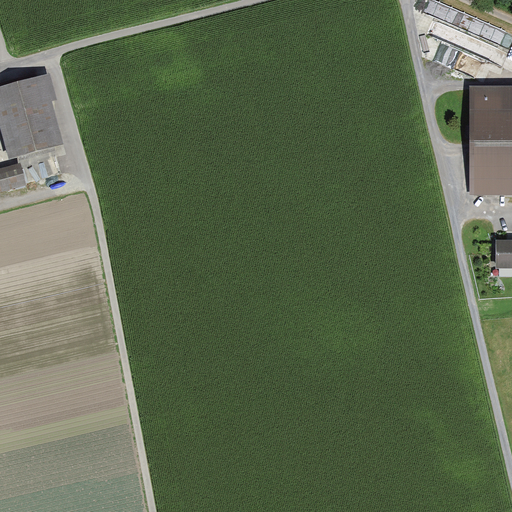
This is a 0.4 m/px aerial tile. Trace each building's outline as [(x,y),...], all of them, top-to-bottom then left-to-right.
[(435,18),(428,38),(489,61),(494,48),(509,54),(511,45),(511,32),(429,1),(424,14),(435,18)] [(49,77),(0,90),(0,125),(10,160),(63,146),(51,103),(56,101),(49,77)] [(511,90),(472,91),(471,195),(511,194),(511,90)] [(0,192),(26,186),(20,165),(0,170),(0,192)] [(511,242),(496,242),(496,270),(511,269),(511,242)]
